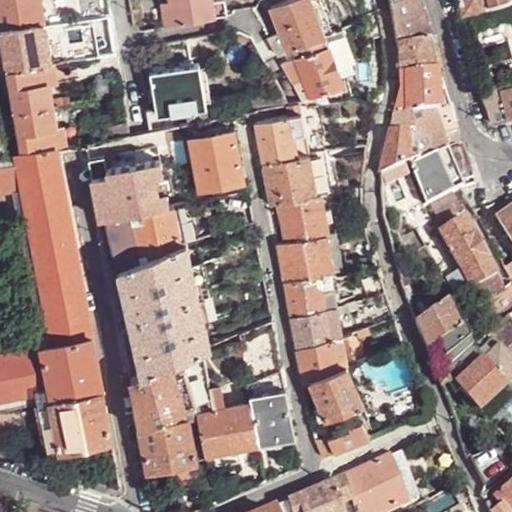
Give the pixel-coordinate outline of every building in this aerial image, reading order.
[(40,0),(0,0),(0,17),(2,29),(38,23),(44,23),(40,0)] [(156,2),(161,27),(171,25),(194,20),(228,14),(225,0),(169,0),(169,1),(156,2)] [(312,0),(278,0),(271,3),(279,26),(280,29),(287,48),(293,45),(325,33),(312,0)] [(431,41),(417,0),(391,3),(392,9),(393,17),(398,44),(399,44),(431,41)] [(463,0),(466,11),(500,0),(463,0)] [(38,23),(2,29),(8,69),(44,64),(41,42),(38,23)] [(38,23),(41,42),(51,40),(49,23),(44,23),(38,23)] [(327,40),(338,71),(360,63),(346,24),(325,33),(327,40)] [(275,32),(269,35),(278,52),(287,48),(280,29),(275,32)] [(325,33),(293,45),(297,53),(327,40),(325,33)] [(113,38),(66,44),(67,52),(68,60),(115,53),(113,38)] [(297,53),(296,54),(303,76),(308,90),(309,92),(313,91),(342,79),(338,71),(327,40),(297,53)] [(443,74),(437,40),(431,41),(399,44),(400,51),(401,74),(402,74),(409,74),(435,73),(442,72),(443,74)] [(68,60),(67,52),(52,54),(53,62),(68,60)] [(296,54),(282,59),(294,81),(303,76),(296,54)] [(44,64),(47,87),(57,84),(53,62),(44,64)] [(154,69),(149,70),(150,80),(152,91),(155,111),(156,114),(186,110),(205,107),(198,62),(154,69)] [(44,64),(8,69),(15,111),(50,105),(47,87),(44,64)] [(435,73),(409,74),(408,113),(408,115),(412,115),(413,120),(414,131),(410,131),(410,133),(408,133),(409,163),(457,144),(456,133),(461,131),(443,74),(442,72),(435,73)] [(303,76),(294,81),(301,93),(308,90),(303,76)] [(511,80),(482,89),(484,97),(503,91),(511,88),(511,80)] [(511,88),(503,91),(510,118),(511,117),(511,88)] [(281,90),(250,96),(252,109),(254,109),(267,106),(286,101),(287,101),(281,90)] [(308,90),(301,93),(302,99),(303,99),(305,105),(318,102),(313,91),(309,92),(308,90)] [(503,91),(484,97),(491,124),(510,118),(503,91)] [(286,101),(288,114),(300,111),(298,100),(287,101),(286,101)] [(50,105),(15,111),(22,152),(56,148),(57,149),(58,149),(55,128),(50,105)] [(205,107),(186,110),(188,122),(207,118),(205,107)] [(155,111),(144,108),(148,130),(187,123),(188,122),(186,110),(156,114),(155,111)] [(288,114),(256,120),(264,162),(308,154),(300,111),(288,114)] [(393,127),(392,133),(408,133),(410,133),(410,131),(409,120),(408,115),(408,113),(396,113),(393,127)] [(129,134),(127,122),(107,125),(104,129),(105,139),(129,134)] [(58,149),(66,141),(63,127),(55,128),(58,149)] [(235,127),(189,136),(200,188),(245,179),(235,127)] [(403,164),(409,163),(408,133),(392,133),(390,140),(381,173),(380,173),(403,164)] [(58,149),(81,145),(79,139),(67,141),(58,149)] [(457,144),(409,163),(403,164),(423,203),(452,190),(462,185),(460,179),(474,175),(463,143),(457,144)] [(157,144),(118,151),(119,158),(116,159),(117,164),(159,157),(157,144)] [(22,152),(17,153),(23,185),(52,343),(92,336),(57,149),(56,148),(22,152)] [(308,154),(264,162),(271,202),(279,200),(321,192),(323,191),(316,152),(308,154)] [(0,154),(0,188),(13,187),(23,185),(17,153),(4,154),(0,154)] [(117,164),(105,167),(116,215),(169,204),(159,157),(117,164)] [(338,179),(340,188),(346,186),(345,178),(338,179)] [(23,185),(13,187),(40,334),(52,343),(23,185)] [(452,190),(423,203),(429,215),(458,201),(452,190)] [(321,192),(279,200),(286,240),(326,232),(326,231),(328,231),(327,227),(321,192)] [(179,203),(174,204),(183,242),(187,241),(193,239),(184,201),(179,203)] [(116,215),(106,217),(120,267),(183,242),(174,204),(169,204),(116,215)] [(511,208),(498,218),(511,240),(511,208)] [(496,276),(466,219),(440,232),(471,290),(496,276)] [(329,271),(334,269),(327,236),(326,232),(286,240),(283,241),(279,241),(286,279),(329,271)] [(336,234),(327,236),(334,269),(343,268),(336,234)] [(183,242),(120,267),(131,322),(199,292),(193,263),(187,241),(183,242)] [(351,256),(353,266),(366,264),(364,254),(351,256)] [(202,261),(193,263),(199,292),(209,288),(202,261)] [(329,271),(286,279),(292,315),(335,302),(329,271)] [(503,289),(496,276),(471,290),(481,306),(487,302),(495,297),(504,291),(503,289)] [(511,283),(503,289),(504,291),(495,297),(499,304),(508,318),(511,316),(511,314),(511,283)] [(209,288),(199,292),(205,320),(215,317),(209,288)] [(199,292),(131,322),(143,373),(172,360),(203,347),(210,343),(205,320),(199,292)] [(495,297),(487,302),(491,309),(499,304),(495,297)] [(292,315),(299,348),(341,336),(335,302),(292,315)] [(448,303),(444,306),(456,333),(460,330),(448,303)] [(444,306),(417,323),(429,351),(439,345),(456,333),(444,306)] [(511,323),(493,339),(511,360),(511,323)] [(361,327),(355,330),(358,336),(364,333),(361,327)] [(472,347),(460,330),(456,333),(439,345),(445,358),(434,364),(439,375),(448,367),(472,347)] [(264,333),(236,338),(240,367),(270,362),(264,333)] [(483,338),(478,333),(471,338),(476,345),(483,338)] [(40,334),(0,341),(0,352),(41,345),(52,343),(40,334)] [(52,343),(41,345),(50,387),(53,398),(102,389),(92,336),(52,343)] [(299,348),(304,383),(311,380),(347,365),(341,336),(299,348)] [(448,367),(456,383),(479,410),(505,386),(507,389),(511,383),(511,360),(493,339),(485,346),(478,354),(472,347),(448,367)] [(0,352),(0,395),(50,387),(41,345),(0,352)] [(203,347),(172,360),(181,410),(183,409),(194,404),(210,397),(209,390),(203,347)] [(130,378),(139,427),(181,410),(172,360),(143,373),(130,378)] [(355,361),(347,365),(350,370),(357,368),(355,361)] [(319,420),(363,401),(350,370),(347,365),(311,380),(321,405),(315,407),(319,420)] [(269,392),(286,390),(282,368),(266,375),(269,392)] [(453,385),(449,375),(440,379),(443,388),(453,385)] [(505,386),(479,410),(488,420),(511,399),(511,394),(507,389),(505,386)] [(221,387),(209,390),(210,397),(194,404),(197,414),(224,408),(221,387)] [(53,398),(50,398),(59,444),(59,447),(77,444),(111,437),(102,389),(53,398)] [(269,392),(248,396),(250,403),(257,444),(295,436),(286,390),(269,392)] [(50,398),(39,401),(40,409),(48,446),(59,444),(50,398)] [(224,408),(197,414),(197,417),(205,454),(238,447),(257,444),(250,403),(224,408)] [(194,404),(183,409),(186,419),(197,417),(197,414),(194,404)] [(181,410),(139,427),(147,469),(174,465),(194,462),(186,419),(183,409),(181,410)] [(327,438),(333,453),(368,437),(361,421),(349,426),(350,428),(327,438)] [(111,437),(77,444),(80,457),(90,455),(114,450),(111,437)] [(333,453),(327,438),(318,438),(318,437),(315,438),(319,458),(333,453)] [(238,447),(205,454),(207,466),(240,459),(238,447)] [(493,451),(467,460),(471,472),(479,488),(506,470),(493,451)] [(422,505),(400,455),(389,460),(407,504),(411,511),(422,505)] [(389,460),(345,479),(356,511),(389,511),(407,504),(389,460)] [(194,462),(174,465),(176,473),(196,470),(194,462)] [(355,511),(356,511),(345,479),(336,483),(345,511),(355,511)] [(511,511),(511,481),(494,496),(502,506),(503,505),(507,511),(511,511)] [(345,511),(336,483),(315,492),(297,500),(301,511),(345,511)] [(301,511),(297,500),(290,502),(292,511),(301,511)] [(492,501),(488,504),(490,509),(496,506),(492,501)] [(292,511),(290,502),(276,509),(277,511),(292,511)]
